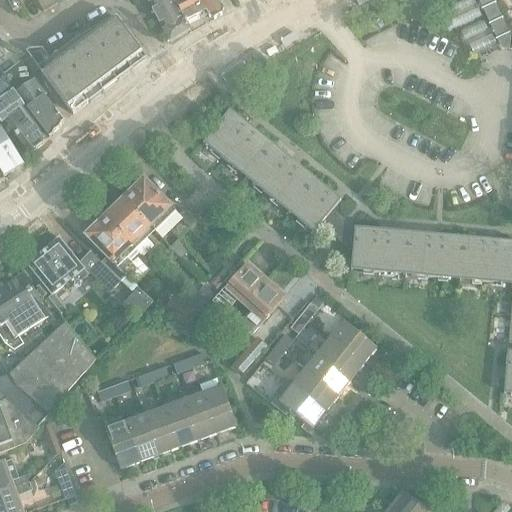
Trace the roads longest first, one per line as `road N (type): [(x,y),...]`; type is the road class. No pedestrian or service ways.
road 1 (residential): [(511,472),(254,457),(109,511)]
road 2 (residential): [(318,273),(133,119)]
road 3 (tertiary): [(0,229),(133,119)]
